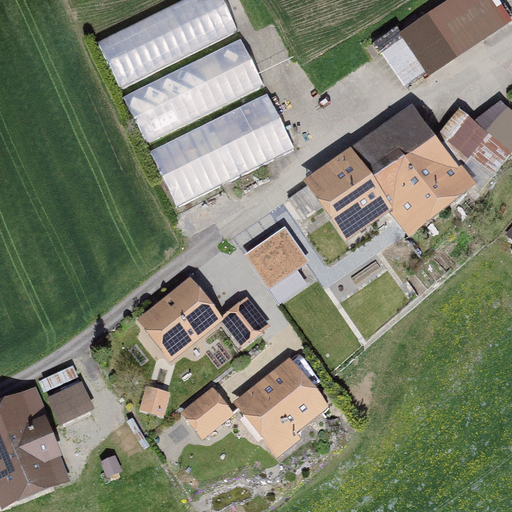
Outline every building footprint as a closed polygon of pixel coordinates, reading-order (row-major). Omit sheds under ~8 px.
[(220,0),(187,0),(97,44),(120,90),(237,33),(220,0)] [(327,0),(267,28),(286,70),(436,0),(327,0)] [(428,19),(430,22),(382,54),(405,87),(508,21),(492,0),(465,0),(457,6),(454,2),(428,19)] [(240,41),(123,98),(146,144),(262,87),(240,41)] [(267,95),(149,153),(176,208),(294,150),(267,95)] [(384,133),(350,156),(374,190),(436,147),(457,177),(461,171),(481,197),(511,157),(511,115),(507,111),(485,137),(459,114),(433,146),(411,115),(384,133)] [(374,190),(384,204),(388,210),(403,232),(465,189),(457,177),(436,147),(374,190)] [(384,204),(374,190),(350,156),(317,179),(354,234),(388,210),(384,204)] [(188,236),(235,213),(223,188),(176,211),(188,236)] [(235,247),(294,332),(306,323),(313,333),(346,309),(334,292),(375,262),(366,249),(323,279),(278,217),(235,247)] [(306,340),(325,365),(410,302),(391,277),(306,340)] [(188,283),(144,318),(172,353),(216,319),(188,283)] [(224,319),(242,343),(264,326),(245,302),(224,319)] [(297,438),(290,430),(320,407),(289,367),(242,405),(279,452),(297,438)] [(163,417),(169,394),(148,388),(142,411),(163,417)] [(79,389),(54,401),(61,416),(86,404),(79,389)] [(213,391),(185,413),(204,437),(231,415),(213,391)] [(33,394),(0,408),(0,488),(6,502),(61,479),(41,429),(46,427),(33,394)] [(113,460),(105,464),(109,473),(117,469),(113,460)]
